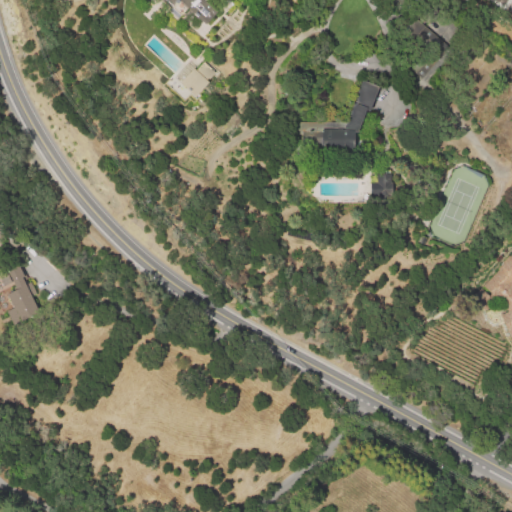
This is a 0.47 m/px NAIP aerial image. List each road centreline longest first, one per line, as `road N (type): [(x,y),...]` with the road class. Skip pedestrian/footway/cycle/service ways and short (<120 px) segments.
road 1 (residential): [(0,58),(62,176),(145,264),(511,472)]
road 2 (residential): [(366,392),(325,447),(246,511)]
